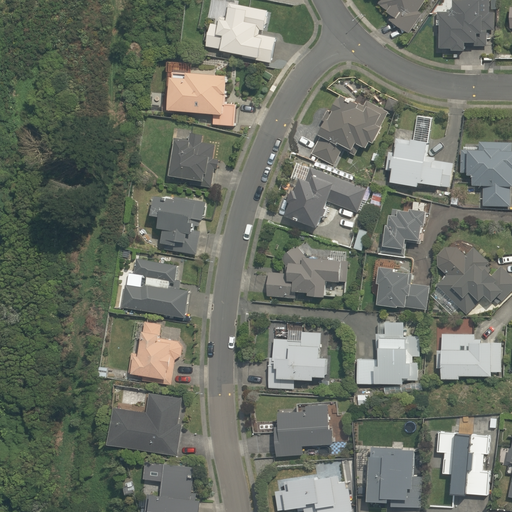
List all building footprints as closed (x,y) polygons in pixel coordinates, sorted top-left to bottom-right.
[(384,0),(379,9),(391,17),(389,21),(410,35),(425,14),(421,11),(427,0),(384,0)] [(490,0),(470,0),(470,5),(455,4),(454,18),(446,18),(444,51),(469,52),(470,47),(488,48),(490,0)] [(271,12),(230,5),(228,19),(221,18),(219,27),(212,25),(208,48),(224,51),(223,55),(273,63),(278,38),(261,35),(262,32),(267,32),(271,12)] [(191,80),(175,79),(174,114),(214,118),(214,125),(237,126),(238,105),(231,104),(232,76),(191,74),(191,80)] [(389,112),(367,100),(364,106),(359,103),(342,94),(340,98),(338,97),(331,110),(333,111),(332,112),(328,110),(323,119),(325,121),(318,134),(321,135),(312,153),(334,165),(342,149),(355,155),(360,145),(366,148),(370,140),(373,142),(381,127),(389,112)] [(430,133),(396,130),(392,173),(396,173),(395,186),(424,189),(425,185),(451,188),(454,161),(432,159),(434,146),(429,145),(430,133)] [(211,186),(218,147),(203,144),(205,138),(191,135),(190,141),(178,139),(171,178),(211,186)] [(511,146),(481,145),(480,150),(463,149),(462,176),(474,176),(474,188),(485,189),(484,208),(510,209),(511,188),(511,146)] [(367,188),(310,167),(305,180),(299,177),(295,190),(292,189),(287,201),(290,202),(285,215),(317,227),(321,216),(324,217),(327,208),(324,207),(327,200),(358,212),(367,188)] [(208,204),(158,198),(156,221),(165,222),(164,233),(167,234),(166,245),(191,248),(192,237),(197,238),(198,223),(206,224),(208,204)] [(422,225),(424,225),(426,213),(426,210),(410,208),(409,211),(398,209),(392,208),(392,215),(389,214),(388,224),(386,224),(385,233),(383,233),(381,254),(404,257),(406,242),(419,243),(420,240),(422,225)] [(286,273),(270,271),(268,295),(296,298),(296,291),(308,292),(308,295),(325,296),(326,280),(340,281),(347,281),(349,260),(342,260),(307,257),(297,245),(281,258),(280,258),(286,266),(286,273)] [(486,265),(490,262),(474,246),(465,255),(456,247),(446,246),(438,255),(438,266),(447,275),(437,285),(467,314),(485,295),(492,301),(497,296),(502,301),(511,290),(511,276),(501,265),(492,275),(489,272),(491,270),(486,265)] [(182,268),(137,261),(135,277),(148,279),(147,287),(125,284),(121,309),(189,320),(193,292),(179,290),(182,268)] [(394,268),(380,266),(377,282),(380,282),(377,304),(397,306),(398,305),(405,306),(427,309),(430,286),(411,283),(413,273),(412,273),(410,273),(394,270),(394,268)] [(420,327),(380,324),(377,361),(361,360),(360,383),(407,386),(407,380),(419,381),(420,362),(414,362),(414,357),(422,357),(423,338),(419,338),(420,327)] [(504,326),(478,324),(478,337),(445,336),(444,354),(439,353),(438,371),(445,371),(444,381),(464,382),(464,378),(496,380),(496,373),(502,374),(504,326)] [(163,327),(147,325),(144,355),(133,354),(131,378),(174,382),(176,361),(177,360),(178,360),(179,360),(179,359),(180,359),(180,358),(181,358),(181,357),(182,357),(182,356),(183,355),(183,354),(183,353),(184,352),(184,351),(184,350),(184,349),(184,348),(184,347),(183,346),(183,345),(183,344),(182,344),(182,343),(181,342),(180,341),(179,340),(178,340),(178,339),(162,338),(163,327)] [(323,334),(304,334),(303,341),(277,340),(276,358),(271,358),(269,389),(296,390),(296,383),(331,385),(332,359),(322,358),(323,334)] [(147,392),(123,389),(121,402),(145,406),(147,392)] [(148,413),(115,410),(111,448),(181,456),(184,428),(179,427),(182,400),(150,397),(148,413)] [(307,414),(280,415),(280,434),(277,434),(277,459),(303,458),(303,448),(336,448),(335,432),(331,432),(331,408),(307,409),(307,414)] [(441,432),(440,455),(447,455),(446,477),(455,478),(454,495),(490,497),(493,434),(441,432)] [(373,506),(425,508),(426,482),(418,481),(419,453),(375,451),(373,506)] [(145,482),(164,484),(162,500),(154,499),(152,511),(203,511),(206,497),(196,496),(199,471),(147,464),(145,482)] [(351,511),(350,479),(288,483),(289,490),(279,491),(279,511),(351,511)]
